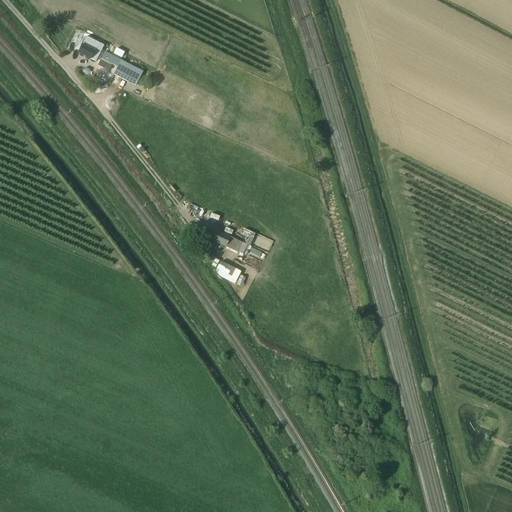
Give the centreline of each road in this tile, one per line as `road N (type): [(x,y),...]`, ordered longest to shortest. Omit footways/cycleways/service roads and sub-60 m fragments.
road 1 (track): [(188,220),(89,96)]
road 2 (unclassified): [(89,96),(3,0)]
